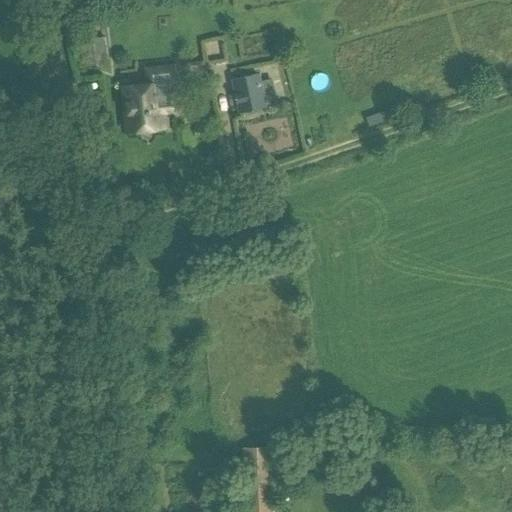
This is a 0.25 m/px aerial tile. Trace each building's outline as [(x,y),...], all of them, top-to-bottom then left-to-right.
[(105,37),(82,40),(86,67),(109,64),(105,37)] [(258,75),(233,80),(241,111),(265,106),(258,75)] [(128,132),(164,128),(160,84),(123,88),(128,132)] [(196,138),(209,135),(207,124),(193,126),(196,138)] [(242,447),(244,511),(275,511),(273,446),(242,447)]
